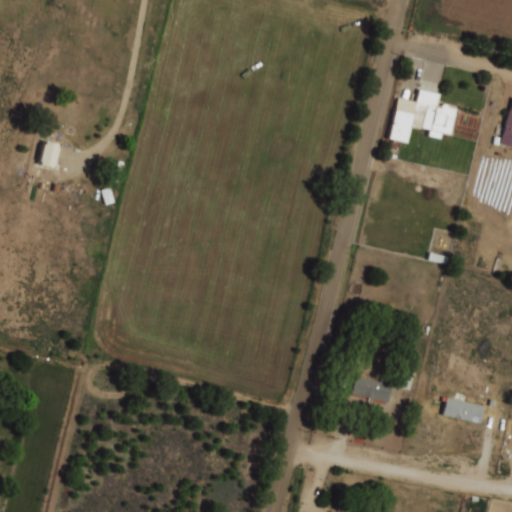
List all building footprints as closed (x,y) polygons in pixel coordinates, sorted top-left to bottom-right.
[(415,88),(438,94),(436,104),(440,105),(442,103),(447,105),(447,107),(455,109),(448,135),(441,133),(440,140),(425,136),(427,131),(421,129),(421,131),(410,129),(406,145),(385,140),(395,95),(413,100),(415,88)] [(511,96),(511,147),(498,144),(501,135),(496,134),(497,127),(502,129),(511,96)] [(42,142),(56,145),(50,168),(37,164),(38,159),(36,159),(40,145),(41,145),(42,142)] [(426,258),(444,263),(445,257),(428,252),(426,258)] [(408,389),(411,374),(399,372),(396,387),(408,389)] [(354,377),(391,385),(387,402),(350,394),(354,377)] [(442,397),(483,407),(478,424),(441,415),(444,402),(441,401),(442,397)]
